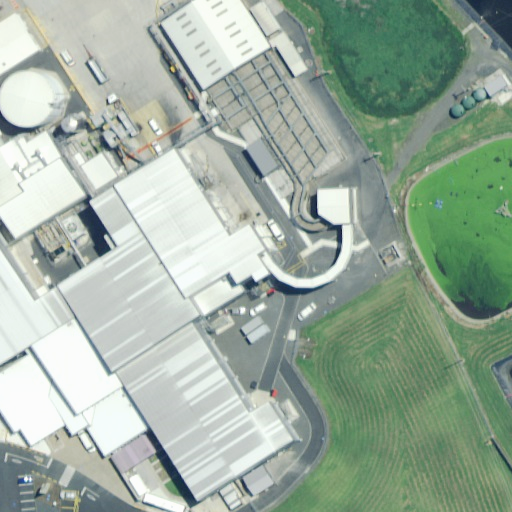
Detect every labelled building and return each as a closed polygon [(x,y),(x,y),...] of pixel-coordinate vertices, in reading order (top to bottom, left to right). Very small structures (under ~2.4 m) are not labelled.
[(273,47),(240,0),(196,0),(162,24),(208,91),(273,47)] [(308,69),(263,2),(250,9),(295,78),(308,69)] [(0,73),(40,48),(17,13),(0,23),(0,73)] [(510,84),(501,71),(482,85),(491,97),(510,84)] [(11,118),(18,123),(25,124),(36,123),(45,118),(48,114),(52,106),(53,98),(53,93),(49,85),(45,80),(37,76),(28,74),(19,75),(12,80),(5,87),(2,97),(3,102),(5,111),(11,118)] [(481,101),(483,100),(484,99),(485,98),(486,96),(486,95),(486,93),(485,92),(483,90),(482,90),(480,90),(478,90),(477,92),(476,93),(475,95),(475,97),(476,99),(478,100),(480,101),(481,101)] [(470,108),(471,108),(473,107),(474,106),(475,104),(475,102),(474,101),(473,99),(472,98),(470,97),(468,97),(467,98),(465,99),(464,101),(464,103),(464,105),(465,106),(466,107),(468,108),(470,108)] [(138,134),(122,106),(95,121),(111,148),(138,134)] [(162,127),(147,106),(138,112),(143,118),(138,122),(148,137),(162,127)] [(458,116),(460,116),(461,115),(463,114),(463,112),(463,110),(463,109),(462,107),(461,106),(459,106),(457,106),(455,106),(454,107),(453,109),(452,111),(453,113),(453,114),(455,116),(457,116),(458,116)] [(68,133),(70,133),(73,132),(75,130),(76,129),(77,126),(77,124),(76,122),(75,120),(73,118),(70,118),(68,118),(66,119),(64,120),(62,122),(62,125),(62,128),(63,130),(65,132),(68,133)] [(0,145),(0,218),(1,220),(15,242),(33,231),(74,207),(124,176),(107,148),(98,153),(71,170),(56,147),(42,125),(3,150),(0,145)] [(82,129),(56,147),(71,170),(98,153),(82,129)] [(234,479),(298,440),(273,396),(263,402),(249,411),(196,326),(275,277),(281,273),(253,225),(229,238),(174,151),(90,200),(120,247),(32,301),(0,251),(0,410),(24,449),(65,424),(71,434),(85,426),(103,454),(110,451),(123,473),(161,448),(196,502),(234,479)] [(355,188),(318,189),(318,216),(320,217),(330,223),(333,225),(342,224),(352,223),(358,223),(355,188)] [(55,263),(92,239),(74,207),(33,231),(55,263)] [(352,223),(342,224),(343,244),(340,253),(336,263),(329,268),(321,275),(309,279),(297,278),(286,274),(281,273),(275,277),(280,282),(287,285),(295,287),(313,288),(331,281),(343,270),(350,257),(353,244),(352,223)] [(148,491),(138,474),(130,479),(139,496),(148,491)] [(145,494),(143,502),(174,511),(182,511),(184,506),(145,494)]
